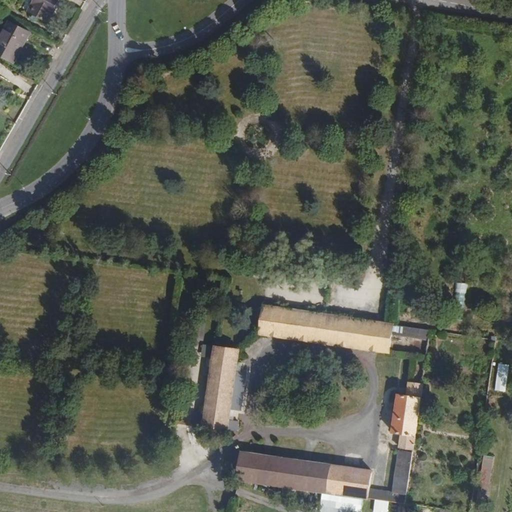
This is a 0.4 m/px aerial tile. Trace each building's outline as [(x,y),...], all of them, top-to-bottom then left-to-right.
[(44,22),(55,0),(31,0),(25,12),(44,22)] [(0,58),(10,63),(24,34),(2,23),(0,27),(0,58)] [(457,283),(451,319),(462,320),(468,284),(457,283)] [(394,338),(395,327),(262,308),(258,335),(391,355),(394,338)] [(395,327),(394,338),(427,342),(428,332),(395,327)] [(239,404),(241,387),(234,386),(238,351),(237,352),(214,349),(202,430),(227,433),(232,403),(239,404)] [(413,451),(423,386),(408,384),(406,399),(396,397),(391,435),(400,437),(399,449),(413,451)] [(405,507),(413,455),(398,452),(392,494),(385,493),(384,504),(380,504),(378,511),(408,511),(410,508),(405,507)] [(330,496),(333,468),(242,455),(238,483),(330,496)] [(494,459),(484,458),(477,507),(487,509),(494,459)] [(371,491),(374,474),(333,468),(330,496),(380,504),(384,504),(385,493),(371,491)]
